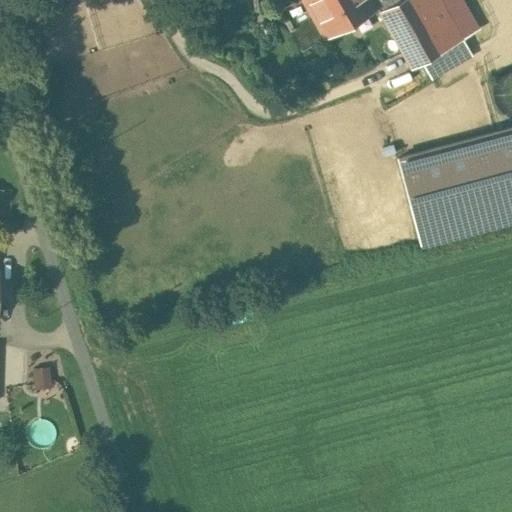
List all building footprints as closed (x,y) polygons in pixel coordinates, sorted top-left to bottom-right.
[(377,7),(376,5),(373,0),(302,0),(306,7),(324,37),(377,7)] [(461,37),(440,0),(397,0),(380,10),(377,5),(376,5),(377,7),(380,13),(381,13),(411,66),(461,37)] [(440,0),(461,37),(477,29),(460,0),(440,0)] [(301,49),(324,37),(306,7),(283,20),(301,49)] [(511,126),(398,157),(420,242),(511,217),(511,126)] [(52,364),(35,364),(36,387),(53,387),(52,364)]
